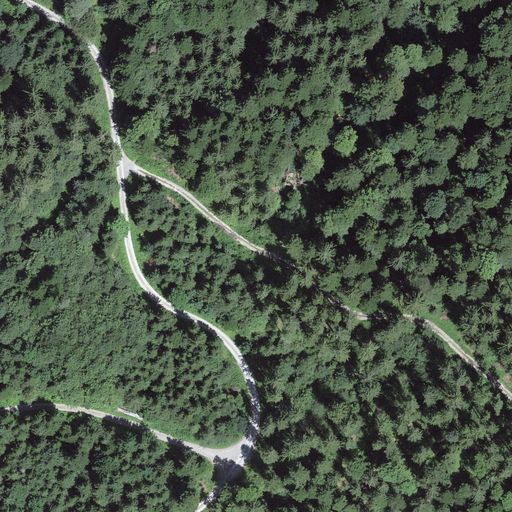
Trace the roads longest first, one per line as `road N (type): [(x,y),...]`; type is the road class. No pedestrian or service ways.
road 1 (track): [(192,511),(253,430),(247,374),(223,336),(141,282),(98,57),(82,30),(44,0)]
road 2 (track): [(511,401),(461,348),(425,325),(349,314),(193,199),(121,165)]
road 3 (track): [(231,462),(66,407),(0,412)]
